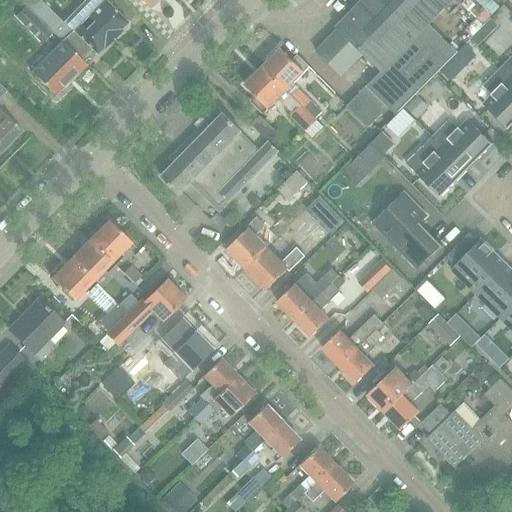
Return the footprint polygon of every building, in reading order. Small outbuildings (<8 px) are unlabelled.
[(21,0),(62,40),(81,59),(91,49),(96,54),(128,22),(105,0),(101,0),(83,0),(62,22),(40,0),(21,0)] [(394,114),(456,51),(428,24),(450,0),(361,0),(336,26),(337,28),(316,50),(342,76),(363,53),(380,70),(346,105),(368,126),(387,107),(394,114)] [(25,6),(15,17),(42,43),(52,33),(25,6)] [(81,59),(62,40),(30,71),(54,95),(86,64),(81,59)] [(280,48),(262,66),(303,107),(310,101),(293,83),(310,67),(298,54),(292,60),(280,48)] [(511,54),(499,68),(511,80),(511,54)] [(303,107),(262,66),(244,84),(255,96),(251,101),(263,113),(277,99),(292,113),(290,115),(305,130),(315,120),(303,108),(303,107)] [(511,80),(499,68),(482,85),(492,94),(482,104),(508,129),(511,124),(511,80)] [(0,150),(21,130),(0,108),(0,150)] [(219,193),(223,197),(229,203),(279,152),(269,142),(260,151),(241,132),(218,109),(169,158),(174,162),(160,176),(179,195),(190,184),(203,196),(222,176),(229,183),(219,193)] [(261,117),(252,126),(269,142),(277,133),(261,117)] [(449,119),(432,136),(461,165),(470,156),(475,161),(492,144),(467,119),(458,128),(449,119)] [(461,165),(432,136),(415,153),(424,163),(415,172),(440,197),(457,179),(452,174),(461,165)] [(289,200),(308,182),(297,171),(278,189),(289,200)] [(427,215),(403,192),(372,222),(417,269),(440,246),(441,247),(442,246),(419,222),(427,215)] [(227,250),(245,268),(267,246),(255,234),(264,225),(257,217),(248,226),(249,228),(227,250)] [(108,219),(89,238),(115,264),(122,257),(119,254),(131,241),(108,219)] [(451,269),(475,294),(506,262),(478,235),(477,236),(480,239),(451,269)] [(89,238),(70,258),(93,280),(103,269),(107,273),(115,264),(89,238)] [(267,246),(245,268),(266,290),(288,269),(290,271),(305,256),(297,247),(282,262),(267,246)] [(96,283),(93,280),(70,258),(51,277),(74,300),(85,289),(88,292),(96,283)] [(382,260),(358,283),(367,292),(391,269),(382,260)] [(511,268),(506,262),(475,294),(500,318),(511,305),(511,268)] [(130,265),(123,273),(134,283),(141,276),(130,265)] [(277,302),(294,319),(339,275),(333,269),(315,286),(314,285),(307,291),(298,282),(277,302)] [(394,270),(372,290),(382,299),(403,279),(394,270)] [(123,273),(116,280),(126,290),(134,283),(123,273)] [(339,275),(294,319),(311,337),(329,319),(321,310),(340,291),(337,288),(344,281),(339,275)] [(161,321),(184,298),(166,279),(143,302),(141,299),(105,334),(116,345),(151,311),(161,321)] [(110,312),(117,305),(104,291),(97,299),(110,312)] [(33,352),(63,323),(38,298),(8,328),(33,352)] [(511,305),(500,318),(511,329),(511,305)] [(322,348),(339,365),(377,329),(383,323),(375,315),(349,339),(340,330),(322,348)] [(459,337),(437,315),(428,325),(449,347),(459,337)] [(191,369),(211,350),(181,318),(161,338),(191,369)] [(377,329),(339,365),(356,383),(374,365),(365,356),(374,348),(372,346),(383,335),(377,329)] [(8,344),(0,351),(0,360),(13,373),(25,361),(19,355),(8,344)] [(185,412),(192,418),(217,394),(236,375),(220,358),(202,376),(210,384),(198,397),(199,398),(185,412)] [(0,360),(0,383),(1,385),(13,373),(0,360)] [(367,394),(384,412),(428,369),(424,365),(417,372),(414,369),(407,376),(397,366),(367,394)] [(428,369),(384,412),(401,430),(419,412),(410,403),(429,385),(435,391),(447,380),(432,365),(428,369)] [(120,368),(102,384),(116,399),(134,382),(120,368)] [(217,394),(192,418),(198,425),(212,412),(215,414),(220,409),(229,417),(254,393),(236,375),(217,394)] [(495,435),(473,456),(493,478),(511,460),(511,423),(503,415),(511,406),(511,391),(500,379),(484,394),(494,405),(480,419),(495,435)] [(192,389),(184,381),(160,405),(129,436),(134,442),(142,433),(144,435),(167,412),(168,413),(192,389)] [(470,453),(473,456),(495,435),(480,419),(472,428),(455,411),(451,415),(440,404),(420,424),(431,434),(426,439),(454,468),(470,453)] [(253,434),(261,441),(281,421),(265,405),(247,422),(256,431),(253,434)] [(281,421),(261,441),(270,451),(272,448),(281,457),(299,439),(281,421)] [(234,454),(241,460),(251,450),(245,444),(234,454)] [(279,503),(285,509),(314,480),(333,463),(317,446),(298,464),(308,475),(279,503)] [(251,450),(241,460),(241,461),(230,471),(237,478),(258,457),(251,450)] [(286,509),(282,511),(302,511),(304,511),(294,501),(303,492),(312,500),(323,489),(334,501),(353,483),(333,463),(314,480),(285,509),(286,509)] [(235,494),(243,503),(261,486),(252,477),(235,494)]
